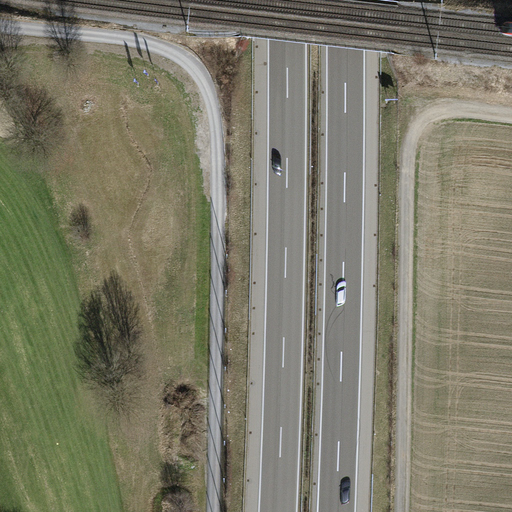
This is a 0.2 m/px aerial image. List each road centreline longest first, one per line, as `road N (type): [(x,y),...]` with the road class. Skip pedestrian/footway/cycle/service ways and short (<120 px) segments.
road 1 (track): [(211,511),(216,187),(203,88),(161,49),(0,28)]
road 2 (motorway): [(287,0),(277,511)]
road 3 (motorway): [(337,511),(345,0)]
road 4 (track): [(511,114),(436,113),(410,139),(401,511)]
